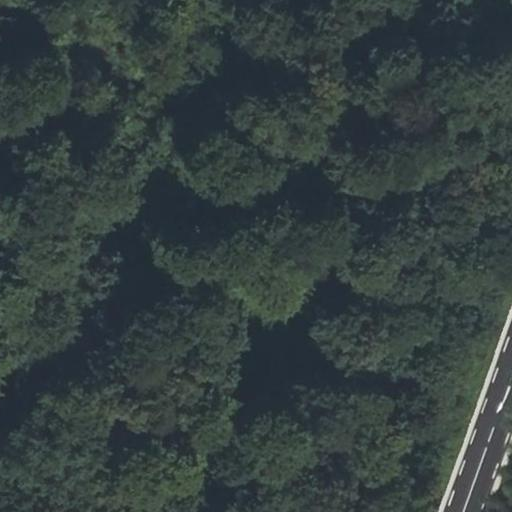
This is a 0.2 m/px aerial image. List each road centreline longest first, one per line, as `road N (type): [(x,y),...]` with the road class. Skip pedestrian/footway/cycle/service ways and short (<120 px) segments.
road 1 (track): [(0,358),(136,181),(240,0)]
road 2 (secondary): [(511,393),(468,511)]
